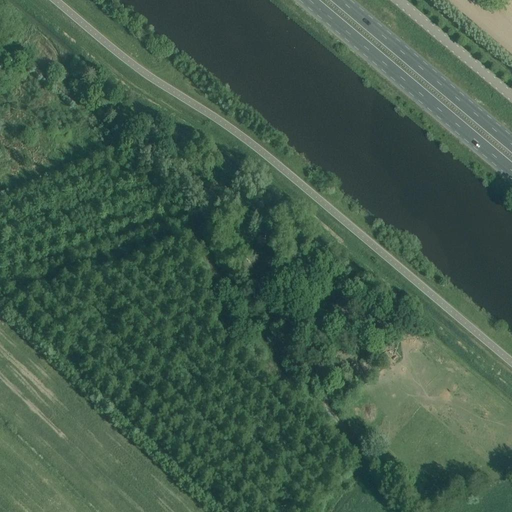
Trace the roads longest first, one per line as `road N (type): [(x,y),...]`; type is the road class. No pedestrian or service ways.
road 1 (track): [(0,18),(191,209),(267,348),(423,511)]
road 2 (trunk): [(312,0),(511,169)]
road 3 (trunk): [(511,142),(343,0)]
road 4 (unclassified): [(399,0),(511,93)]
